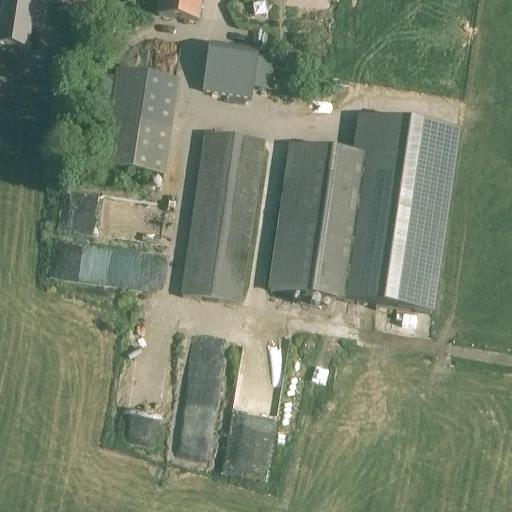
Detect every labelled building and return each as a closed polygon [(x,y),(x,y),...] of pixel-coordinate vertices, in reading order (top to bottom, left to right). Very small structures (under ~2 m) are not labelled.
[(28,0),(1,0),(0,9),(0,46),(29,51),(36,1),(28,0)] [(159,0),(157,16),(199,23),(202,0),(159,0)] [(210,45),(202,93),(215,95),(215,100),(228,102),(229,97),(250,101),(252,89),(272,92),(276,63),(257,59),(258,53),(210,45)] [(116,73),(102,170),(164,180),(179,82),(116,73)] [(431,316),(457,132),(457,131),(359,117),(354,155),(291,146),(270,292),(431,316)] [(204,135),(180,296),(242,305),(266,144),(204,135)] [(97,280),(100,248),(54,244),(51,276),(97,280)] [(155,383),(131,383),(129,440),(154,441),(155,383)] [(229,475),(266,475),(267,419),(230,419),(229,475)]
